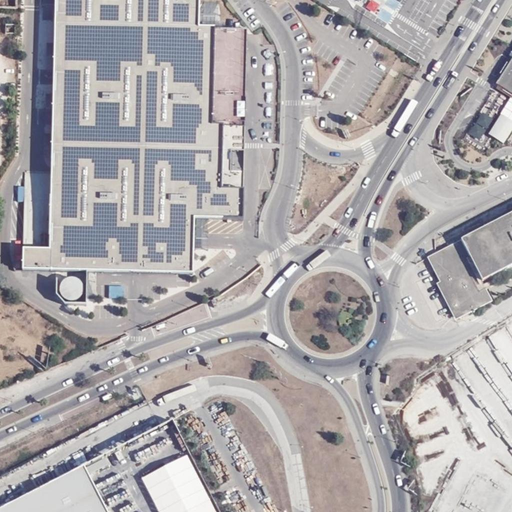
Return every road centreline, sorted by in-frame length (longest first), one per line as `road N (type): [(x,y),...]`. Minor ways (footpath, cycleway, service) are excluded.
road 1 (secondary): [(366,269),(365,238),(386,185),(501,0)]
road 2 (secondary): [(483,0),(321,257)]
road 3 (secondary): [(0,435),(208,343),(239,335),(282,339)]
road 4 (secondary): [(276,299),(125,353),(0,411)]
road 5 (secondary): [(399,511),(368,386),(374,347)]
road 6 (secondary): [(311,364),(347,398),(382,511)]
road 7 (residential): [(399,258),(447,211),(511,182)]
